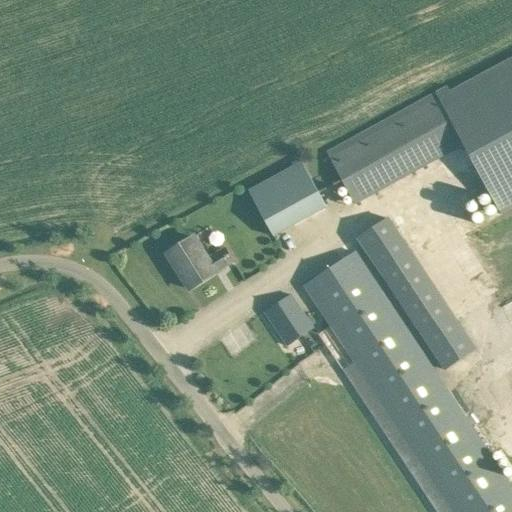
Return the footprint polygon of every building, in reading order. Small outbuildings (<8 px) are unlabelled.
[(356,203),(464,144),(502,214),(511,208),(511,58),(451,92),(448,87),(328,152),(331,157),(356,203)] [(327,207),(302,162),(250,190),(275,236),(327,207)] [(379,268),(409,249),(389,218),(359,237),(379,268)] [(223,249),(209,259),(187,224),(161,241),(191,289),(217,273),(216,272),(233,261),(235,260),(226,247),(223,248),(223,249)] [(322,275),(305,286),(332,326),(319,335),(438,511),(508,511),(511,510),(511,486),(499,468),(438,375),(356,252),(322,275)] [(314,328),(292,294),(265,312),(287,345),(314,328)] [(446,370),(476,350),(456,319),(426,339),(446,370)]
